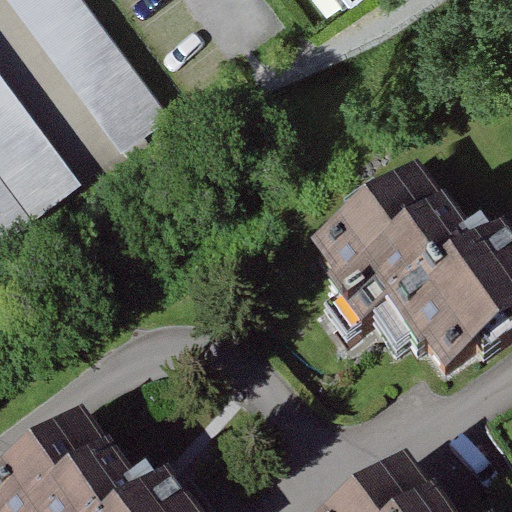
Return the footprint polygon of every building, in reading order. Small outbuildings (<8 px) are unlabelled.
[(82,0),(0,0),(120,177),(176,139),(82,0)] [(0,78),(0,266),(89,202),(0,78)] [(416,187),(305,260),(360,344),(391,324),(435,392),(511,341),(511,255),(505,245),(479,263),(453,223),(444,229),(416,187)] [(86,429),(0,490),(0,511),(179,511),(167,495),(145,510),(86,429)] [(433,511),(408,475),(354,511),(433,511)]
